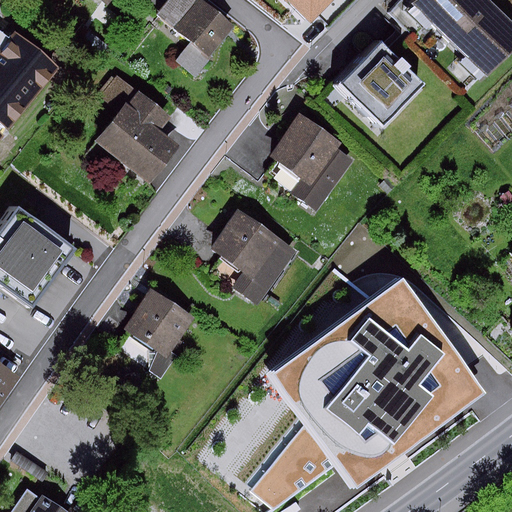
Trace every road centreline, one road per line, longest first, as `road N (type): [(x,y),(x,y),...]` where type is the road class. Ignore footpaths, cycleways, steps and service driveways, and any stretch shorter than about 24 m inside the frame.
road 1 (residential): [(0,429),(283,48)]
road 2 (primary): [(511,435),(409,511)]
